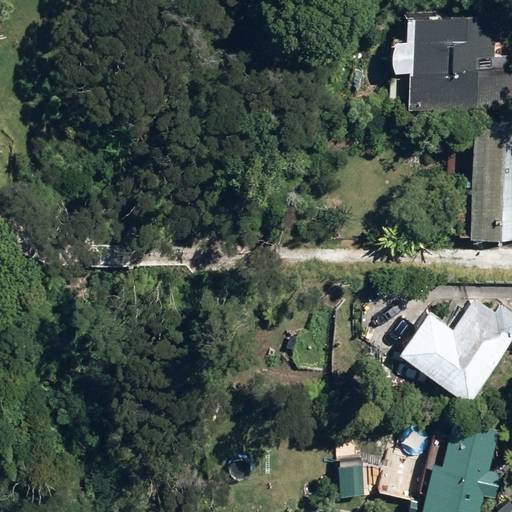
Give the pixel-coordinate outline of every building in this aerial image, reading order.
[(416,102),(511,103),(511,65),(510,65),(511,52),(500,52),(500,35),(511,35),(511,6),(458,7),(458,9),(419,8),(419,12),(414,12),(414,32),(402,32),(402,63),(416,64),(416,102)] [(393,101),(399,104),(405,101),(408,95),(405,89),(399,86),(393,88),(390,95),(393,101)] [(478,233),(511,234),(511,119),(482,118),(479,212),(467,212),(467,229),(478,229),(478,233)] [(407,348),(475,397),(511,344),(511,303),(506,300),(501,307),(480,293),(459,322),(437,306),(407,348)] [(429,509),(442,511),(484,511),(489,489),(501,491),(506,468),(494,466),(503,424),(458,414),(448,460),(439,458),(429,509)] [(345,461),(346,490),(367,490),(367,461),(345,461)]
